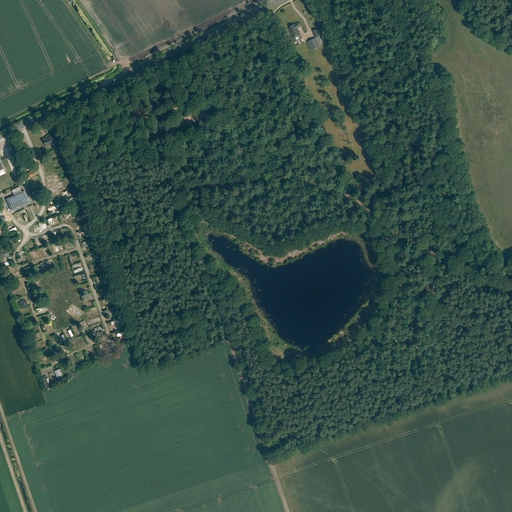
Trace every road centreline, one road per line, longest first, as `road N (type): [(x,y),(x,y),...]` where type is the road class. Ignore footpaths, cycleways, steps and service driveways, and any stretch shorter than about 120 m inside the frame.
road 1 (track): [(287,511),(173,183)]
road 2 (tertiary): [(0,137),(278,0)]
